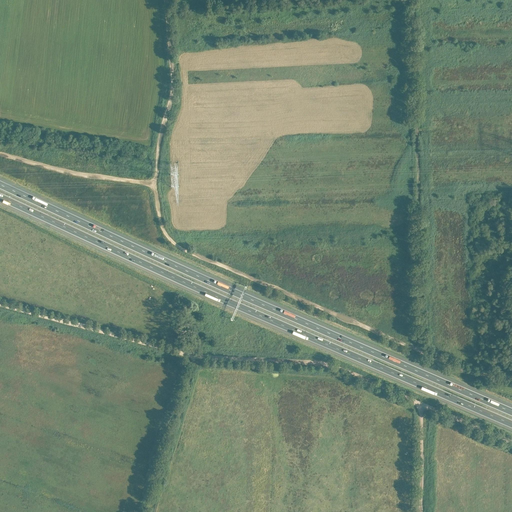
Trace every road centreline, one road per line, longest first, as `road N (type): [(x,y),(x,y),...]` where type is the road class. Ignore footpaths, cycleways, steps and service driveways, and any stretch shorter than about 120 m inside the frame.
road 1 (motorway): [(0,195),(511,422)]
road 2 (motorway): [(511,408),(0,182)]
road 3 (track): [(511,375),(464,372),(186,251),(166,234),(154,181)]
road 4 (track): [(412,0),(421,349)]
road 5 (track): [(193,356),(327,360),(422,403)]
road 6 (track): [(0,303),(193,356)]
road 7 (track): [(154,181),(171,80),(165,0)]
road 8 (track): [(145,511),(193,356)]
road 9 (track): [(154,181),(109,181),(0,157)]
